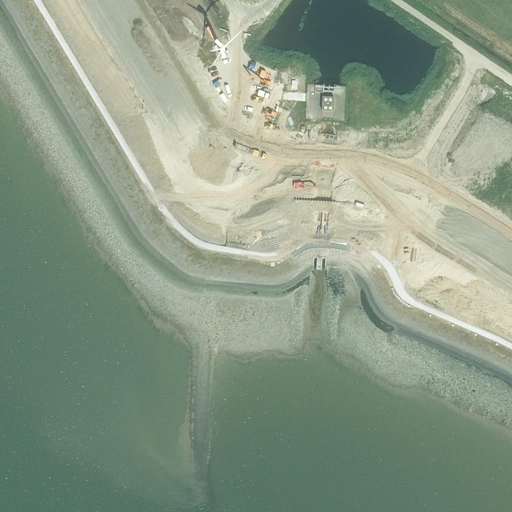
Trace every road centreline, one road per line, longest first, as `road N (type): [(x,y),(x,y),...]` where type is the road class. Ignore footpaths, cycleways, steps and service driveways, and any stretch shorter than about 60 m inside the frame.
road 1 (unclassified): [(411,176),(369,163),(274,157),(229,140),(137,0)]
road 2 (unclassified): [(411,176),(466,82),(469,51)]
